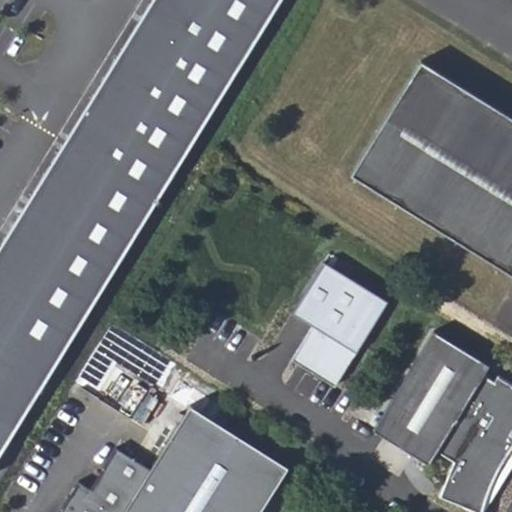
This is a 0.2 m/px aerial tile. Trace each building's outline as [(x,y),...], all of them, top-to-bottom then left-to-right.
[(152,0),(0,244),(0,452),(282,0),(152,0)] [(511,112),(421,57),(351,172),(511,270),(511,112)] [(334,386),(385,305),(322,265),(292,312),(312,325),(291,359),(334,386)] [(488,365),(433,331),(373,429),(428,463),(436,451),(453,461),(437,498),(468,511),(479,511),(510,449),(511,449),(511,434),(511,432),(511,385),(497,376),(494,381),(483,374),(488,365)] [(259,511),(288,467),(191,406),(151,468),(117,447),(91,488),(79,480),(59,511),(259,511)]
